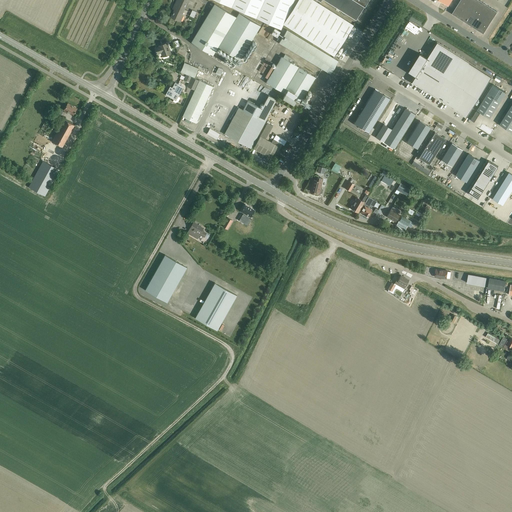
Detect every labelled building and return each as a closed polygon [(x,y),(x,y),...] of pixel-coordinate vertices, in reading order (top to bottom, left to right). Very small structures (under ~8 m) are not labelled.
[(171,17),(180,21),(183,16),(181,15),(187,0),(176,0),(174,6),(175,7),(171,17)] [(234,0),(231,7),(280,29),(283,24),(293,0),(234,0)] [(353,25),(312,0),(293,0),(283,24),(334,56),(353,25)] [(317,0),(320,2),(321,0),(323,0),(356,20),(364,7),(365,8),(369,0),(317,0)] [(479,0),(460,0),(452,13),(483,33),(497,11),(479,0)] [(239,13),(236,17),(214,4),(191,42),(212,55),(217,47),(239,60),(260,26),(239,13)] [(279,42),(330,74),(338,61),(287,30),(279,42)] [(412,70),(410,73),(415,76),(411,82),(434,97),(466,117),(492,77),(437,42),(427,58),(420,53),(410,69),(412,70)] [(169,50),(166,43),(163,44),(163,45),(155,48),(157,54),(163,52),(164,56),(171,53),(169,50)] [(296,100),(300,103),(316,77),(282,56),(266,82),(285,94),(282,97),(293,104),(296,100)] [(180,72),(194,77),(198,68),(184,62),(180,72)] [(197,86),(194,93),(182,117),(196,123),(210,91),(213,92),(215,88),(199,80),(197,86)] [(178,84),(171,97),(175,99),(173,101),(175,102),(176,102),(177,102),(178,102),(178,101),(180,98),(178,96),(182,89),(183,90),(185,87),(182,85),(183,84),(182,83),(182,82),(180,81),(178,84)] [(171,97),(178,84),(175,82),(172,88),(170,86),(166,94),(171,97)] [(488,93),(501,101),(506,93),(493,85),(488,93)] [(354,123),(369,132),(390,99),(376,89),(354,123)] [(488,93),(477,110),(490,118),(501,101),(488,93)] [(265,121),(264,121),(276,99),(268,95),(262,107),(251,101),(246,111),(238,107),(224,134),(251,148),(265,121)] [(64,110),(72,115),(76,108),(68,103),(64,110)] [(511,107),(500,124),(511,131),(511,107)] [(394,149),(416,114),(405,108),(392,129),(383,124),(375,137),(394,149)] [(54,115),(60,118),(63,112),(58,109),(54,115)] [(481,115),(476,113),(471,121),(475,124),(481,115)] [(41,129),(46,131),(53,117),(49,115),(41,129)] [(52,141),(62,147),(74,125),(64,120),(52,141)] [(407,142),(417,149),(430,127),(420,121),(407,142)] [(253,148),(271,158),(272,155),(275,157),(282,144),(273,139),(271,142),(265,139),(272,126),(267,123),(260,136),(253,148)] [(209,135),(216,139),(219,134),(212,130),(209,135)] [(445,138),(435,132),(418,157),(429,164),(445,138)] [(462,149),(452,143),(441,160),(452,167),(462,149)] [(30,154),(39,158),(41,154),(33,149),(30,154)] [(469,153),(455,175),(467,182),(480,160),(469,153)] [(488,160),(484,167),(494,173),(498,166),(488,160)] [(33,178),(50,187),(59,170),(43,161),(33,178)] [(484,167),(480,173),(490,179),(494,173),(484,167)] [(480,173),(476,180),(486,186),(490,179),(480,173)] [(511,189),(511,174),(509,173),(493,197),(503,204),(511,189)] [(322,188),(320,188),(323,179),(317,177),(316,180),(314,179),(313,184),(311,191),(319,193),(321,193),(322,192),(323,189),(322,188)] [(476,180),(472,186),(482,192),(486,186),(476,180)] [(355,185),(350,182),(345,189),(350,192),(355,185)] [(411,188),(401,182),(395,192),(398,193),(400,190),(407,194),(411,188)] [(472,186),(468,193),(478,199),(482,192),(472,186)] [(364,215),(368,217),(372,210),(368,207),(372,199),(368,197),(363,205),(364,206),(361,212),(364,214),(364,215)] [(358,212),(364,202),(357,198),(355,202),(354,201),(353,202),(352,203),(352,204),(353,205),(351,208),(358,212)] [(248,215),(250,217),(254,210),(245,204),(241,211),(243,212),(239,218),(244,221),(248,215)] [(387,216),(395,221),(399,214),(391,209),(387,216)] [(222,226),(227,229),(232,220),(228,217),(222,226)] [(396,225),(405,230),(408,226),(399,221),(396,225)] [(199,235),(204,237),(206,233),(202,230),(203,228),(193,222),(190,228),(188,233),(197,239),(199,235)] [(145,290),(167,302),(187,267),(165,255),(145,290)] [(435,277),(446,278),(447,271),(436,269),(435,277)] [(467,283),(485,286),(486,277),(468,274),(467,283)] [(405,286),(409,280),(401,275),(396,284),(404,288),(405,286)] [(488,288),(504,291),(506,281),(490,278),(488,288)] [(217,330),(237,295),(215,283),(195,318),(217,330)] [(488,333),(486,337),(498,344),(500,340),(488,333)]
